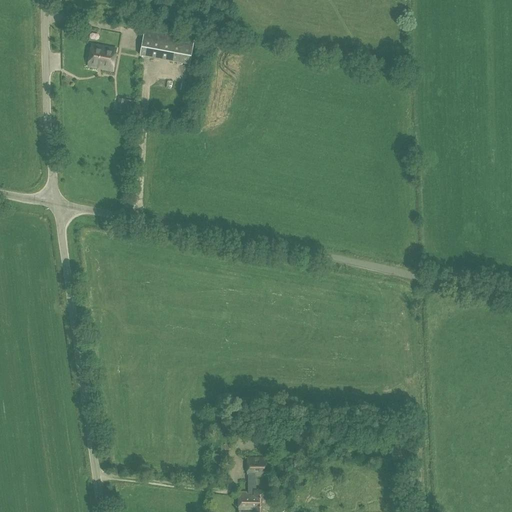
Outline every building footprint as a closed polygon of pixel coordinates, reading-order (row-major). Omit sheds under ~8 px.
[(140,56),(190,65),(194,40),(144,31),(140,56)] [(88,66),(113,71),(117,49),(92,44),(88,66)] [(116,113),(133,116),(135,101),(132,101),(118,98),(116,113)] [(211,414),(213,450),(230,449),(227,413),(211,414)] [(391,458),(406,459),(407,447),(392,446),(391,458)] [(256,488),(256,475),(267,475),(267,456),(247,456),(247,473),(248,473),(248,492),(249,492),(253,492),(253,488),(256,488)] [(253,492),(249,492),(248,492),(239,492),(239,511),(267,511),(267,490),(254,490),(254,492),(253,492)]
